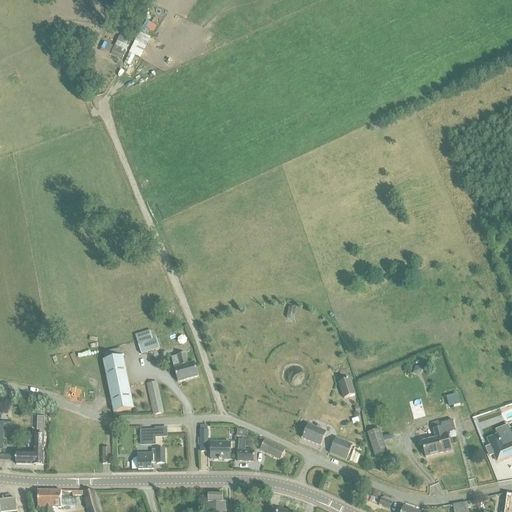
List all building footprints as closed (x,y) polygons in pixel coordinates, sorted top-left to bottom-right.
[(111,55),(123,60),(131,42),(119,37),(111,55)] [(113,47),(107,44),(104,51),(110,53),(113,47)] [(125,64),(130,66),(135,56),(129,54),(125,64)] [(151,331),(136,335),(139,346),(142,355),(160,349),(157,339),(154,340),(151,331)] [(103,352),(105,362),(103,362),(113,413),(133,410),(121,349),(103,352)] [(184,354),(177,357),(171,358),(178,383),(198,378),(194,363),(187,365),(184,354)] [(339,383),(344,399),(355,396),(350,380),(339,383)] [(147,384),(154,415),(163,413),(155,382),(147,384)] [(445,391),(449,409),(462,406),(457,388),(445,391)] [(12,417),(13,409),(2,409),(1,417),(12,417)] [(381,430),(371,432),(368,411),(361,412),(365,434),(367,434),(374,457),(388,453),(381,430)] [(17,464),(33,465),(44,465),(45,439),(45,433),(45,420),(38,420),(38,433),(40,433),(40,439),(34,438),(34,453),(17,452),(17,464)] [(302,440),(321,447),(327,433),(319,430),(320,426),(316,425),(314,428),(308,425),(302,440)] [(200,426),(200,431),(201,452),(209,452),(208,426),(200,426)] [(421,443),(425,459),(450,453),(445,434),(442,434),(440,426),(432,428),(435,440),(421,443)] [(511,429),(510,430),(508,426),(496,431),(498,435),(488,440),(491,447),(486,449),(490,457),(494,455),(497,462),(511,455),(511,429)] [(237,436),(247,438),(248,432),(247,432),(248,432),(238,430),(237,436)] [(255,448),(281,461),(286,452),(260,438),(255,448)] [(237,461),(254,462),(255,452),(245,451),(246,441),(239,440),(238,451),(237,461)] [(329,454),(345,461),(351,447),(335,440),(329,454)] [(211,460),(231,460),(231,444),(211,443),(211,460)] [(157,465),(165,465),(165,451),(152,452),(152,454),(138,454),(138,458),(136,459),(134,459),(133,461),(132,462),(132,470),(153,470),(153,464),(157,464),(157,465)] [(62,492),(38,492),(38,509),(44,509),(43,511),(52,511),(53,509),(61,509),(61,505),(76,506),(76,498),(62,498),(62,496),(62,492)] [(100,511),(95,492),(73,492),(73,497),(83,496),(83,497),(87,511),(100,511)] [(223,502),(223,494),(208,494),(207,511),(225,511),(225,502),(223,502)] [(0,502),(0,511),(17,511),(16,499),(0,500),(0,502)] [(380,505),(390,509),(393,503),(382,499),(380,505)] [(453,506),(453,511),(468,511),(467,503),(453,506)]
